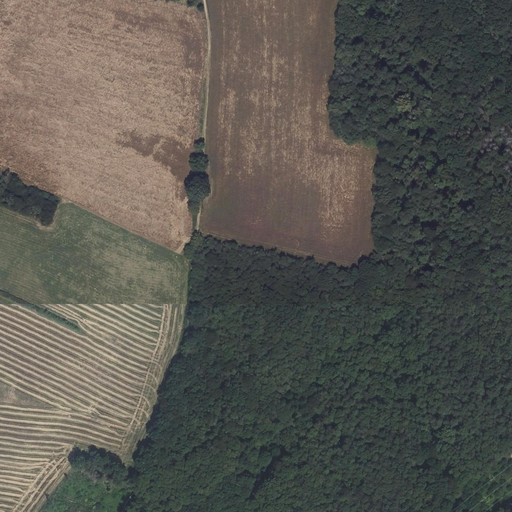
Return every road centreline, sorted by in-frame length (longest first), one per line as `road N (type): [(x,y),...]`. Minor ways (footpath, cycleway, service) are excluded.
road 1 (track): [(194,251),(207,72),(202,0)]
road 2 (track): [(511,286),(476,314),(463,349),(511,467)]
road 3 (track): [(447,0),(511,132)]
